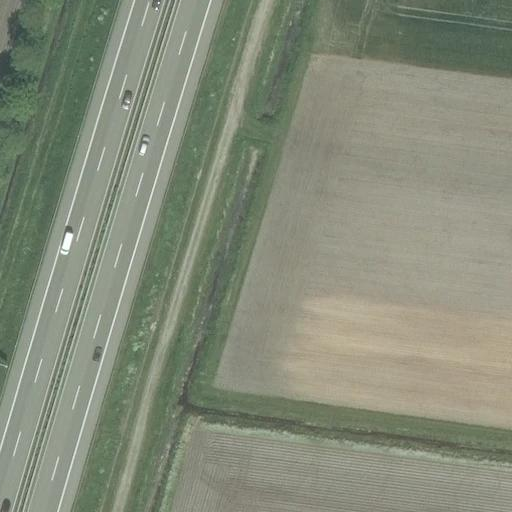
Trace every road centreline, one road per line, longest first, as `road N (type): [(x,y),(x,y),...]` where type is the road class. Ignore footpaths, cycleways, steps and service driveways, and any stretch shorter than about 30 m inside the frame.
road 1 (motorway): [(43,511),(199,0)]
road 2 (track): [(273,0),(124,511)]
road 3 (motorway): [(153,0),(0,507)]
